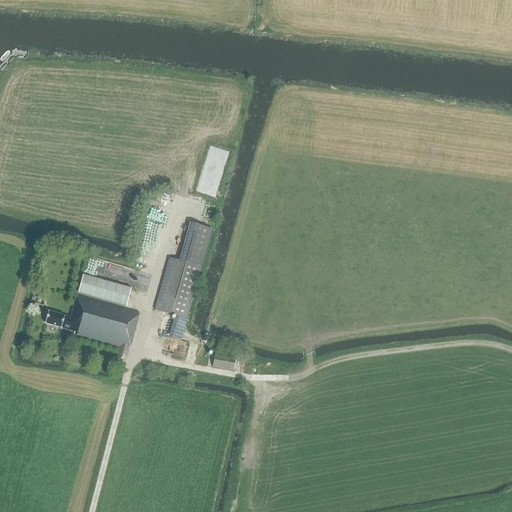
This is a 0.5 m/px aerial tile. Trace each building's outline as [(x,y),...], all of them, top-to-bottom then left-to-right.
[(216,196),(229,151),(210,145),(197,191),(216,196)] [(211,229),(190,223),(179,262),(168,259),(154,310),(174,316),(186,319),(211,229)] [(128,350),(138,314),(76,296),(70,318),(48,312),(44,324),(74,332),(73,334),(119,347),(115,362),(124,364),(128,350)] [(180,341),(186,319),(174,316),(168,338),(180,341)] [(233,371),(235,358),(214,355),(212,367),(233,371)]
